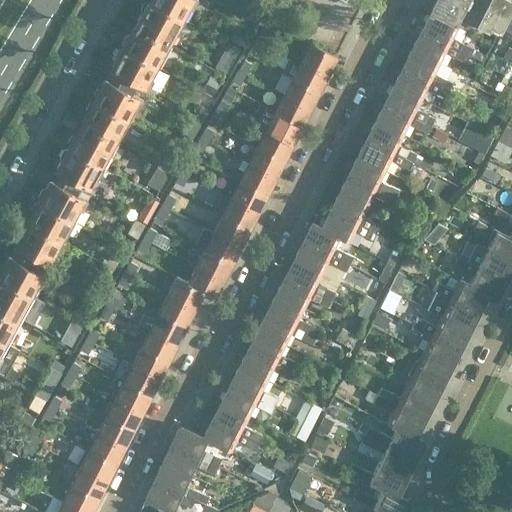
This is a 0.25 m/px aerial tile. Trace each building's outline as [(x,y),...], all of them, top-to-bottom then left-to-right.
[(140,13),(134,25),(169,44),(183,18),(149,0),(147,0),(146,2),(143,3),(139,10),(140,13)] [(149,0),(183,18),(190,7),(192,8),(196,0),(149,0)] [(434,0),(429,13),(431,14),(432,13),(453,24),(454,23),(456,24),(457,23),(459,24),(461,20),(464,21),(477,28),(478,25),(476,24),(487,0),(434,0)] [(487,0),(476,24),(478,25),(488,30),(490,26),(500,32),(511,7),(511,6),(510,6),(511,1),(510,0),(487,0)] [(269,8),(265,16),(287,28),(292,19),(269,8)] [(511,12),(503,31),(511,36),(511,12)] [(429,13),(420,30),(469,55),(473,48),(455,38),(455,37),(453,36),(458,25),(461,27),(464,21),(461,20),(459,24),(457,23),(456,24),(454,23),(453,24),(432,13),(431,14),(429,13)] [(122,46),(122,47),(157,66),(169,44),(134,25),(129,35),(125,36),(121,43),(122,46)] [(265,40),(270,30),(260,25),(255,35),(265,40)] [(227,37),(240,45),(244,37),(232,30),(227,37)] [(420,30),(411,47),(440,62),(445,52),(447,53),(447,52),(466,62),(469,55),(420,30)] [(260,50),(265,40),(255,35),(250,45),(260,50)] [(308,41),(298,59),(327,73),(336,55),(308,41)] [(216,66),(226,71),(238,49),(228,43),(216,66)] [(511,59),(511,56),(511,47),(506,45),(501,55),(511,59)] [(115,59),(108,72),(145,92),(153,78),(151,77),(157,66),(122,47),(121,49),(117,50),(114,56),(115,59)] [(411,47),(402,65),(450,89),(453,82),(437,74),(437,73),(434,72),(440,62),(411,47)] [(236,68),(247,74),(256,57),(245,51),(236,68)] [(298,59),(290,76),(318,90),(327,73),(298,59)] [(402,65),(393,83),(422,98),(427,88),(429,89),(445,98),(450,89),(402,65)] [(241,86),(247,74),(236,68),(230,80),(241,86)] [(93,100),(128,119),(135,107),(137,108),(143,97),(145,93),(108,72),(99,89),(96,90),(92,97),(93,100)] [(282,73),(274,90),(281,94),(309,108),(318,90),(290,76),(282,73)] [(202,90),(211,95),(219,81),(210,76),(202,90)] [(511,96),(511,85),(503,81),(499,90),(511,97),(511,96)] [(393,83),(384,101),(431,125),(435,118),(416,108),(422,98),(393,83)] [(227,84),(219,100),(228,105),(236,89),(227,84)] [(281,94),(272,110),(301,125),(309,108),(281,94)] [(86,112),(81,121),(117,140),(128,119),(93,100),(91,103),(88,103),(85,109),(86,112)] [(228,105),(218,100),(209,119),(218,124),(228,105)] [(384,101),(375,119),(403,133),(409,123),(427,133),(431,125),(384,101)] [(200,105),(193,118),(201,122),(203,119),(208,109),(200,105)] [(272,110),(263,128),(292,142),(301,125),(272,110)] [(187,141),(198,122),(187,116),(176,135),(187,141)] [(375,119),(366,138),(413,161),(426,168),(430,160),(408,148),(407,149),(398,143),(403,133),(375,119)] [(67,146),(67,147),(103,166),(107,158),(113,161),(119,150),(113,147),(117,140),(81,121),(73,136),(70,137),(66,143),(67,146)] [(493,133),(468,121),(459,139),(483,151),(493,133)] [(199,136),(208,141),(214,130),(205,125),(199,136)] [(511,129),(504,126),(497,139),(508,145),(511,146),(511,129)] [(430,135),(443,141),(447,133),(434,127),(430,135)] [(263,128),(255,145),(283,160),(292,142),(263,128)] [(202,153),(208,141),(199,136),(198,136),(192,148),(202,153)] [(366,138),(357,156),(385,169),(391,172),(396,162),(409,169),(421,175),(426,168),(413,161),(366,138)] [(489,155),(504,163),(511,147),(511,146),(508,145),(497,139),(489,155)] [(255,145),(246,162),(274,177),(283,160),(255,145)] [(60,160),(53,173),(90,193),(92,189),(98,179),(96,177),(103,166),(67,147),(66,150),(62,151),(59,157),(60,160)] [(357,156),(348,173),(395,197),(399,188),(390,183),(389,184),(382,181),(383,180),(380,179),(385,169),(357,156)] [(173,162),(164,157),(160,164),(169,169),(173,162)] [(179,170),(188,175),(194,163),(185,159),(179,170)] [(246,162),(237,179),(266,194),(274,177),(246,162)] [(480,174),(491,180),(496,171),(485,165),(480,174)] [(150,170),(141,185),(153,192),(163,175),(162,171),(154,166),(150,170)] [(182,185),(188,175),(179,170),(173,181),(182,185)] [(37,196),(38,200),(74,219),(80,208),(82,209),(88,198),(87,198),(90,193),(53,173),(44,190),(41,190),(37,196)] [(348,173),(339,191),(367,205),(372,195),(391,204),(395,197),(348,173)] [(266,194),(237,179),(230,175),(221,193),(228,197),(257,211),(266,194)] [(100,190),(97,197),(107,203),(111,196),(100,190)] [(339,191),(330,209),(377,232),(381,224),(362,215),(367,205),(339,191)] [(160,203),(170,208),(176,197),(166,192),(160,203)] [(144,221),(155,201),(148,197),(137,217),(144,221)] [(228,197),(220,214),(248,228),(257,211),(228,197)] [(31,214),(27,221),(62,240),(74,219),(38,200),(36,203),(33,204),(29,210),(31,214)] [(164,219),(170,208),(160,203),(154,213),(164,219)] [(495,230),(511,238),(511,216),(496,208),(492,215),(511,225),(511,230),(509,236),(496,229),(495,230)] [(330,209),(321,227),(340,236),(349,241),(354,231),(373,240),(377,232),(330,209)] [(421,229),(432,218),(427,212),(416,223),(421,229)] [(220,214),(211,231),(240,245),(248,228),(220,214)] [(136,236),(143,223),(132,217),(125,230),(136,236)] [(19,235),(12,248),(49,269),(51,265),(57,254),(55,253),(62,240),(27,221),(25,224),(22,225),(18,231),(19,235)] [(473,229),(482,233),(486,225),(477,221),(473,229)] [(312,222),(302,240),(349,264),(354,256),(337,247),(335,246),(340,236),(321,227),(312,222)] [(423,238),(432,243),(447,227),(438,222),(423,238)] [(142,238),(163,248),(168,237),(148,227),(142,238)] [(491,238),(486,248),(511,260),(511,238),(495,230),(493,229),(489,236),(491,238)] [(211,231),(202,249),(231,263),(240,245),(211,231)] [(145,252),(150,243),(140,238),(135,247),(145,252)] [(302,240),(293,258),(321,272),(327,262),(329,263),(329,262),(346,271),(349,264),(302,240)] [(467,260),(478,265),(504,279),(511,264),(511,260),(486,248),(476,242),(467,260)] [(0,276),(32,294),(38,284),(40,285),(47,274),(46,274),(49,269),(12,248),(3,265),(0,265),(0,276)] [(386,260),(394,264),(400,252),(392,248),(386,260)] [(202,249),(194,266),(222,280),(231,263),(202,249)] [(102,263),(112,268),(118,258),(108,252),(102,263)] [(473,273),(469,283),(486,293),(493,297),(494,297),(495,297),(504,279),(478,265),(467,260),(458,256),(454,263),(473,273)] [(293,258),(284,276),(331,300),(335,292),(319,283),(317,282),(321,272),(293,258)] [(122,270),(131,275),(136,264),(127,260),(122,270)] [(394,264),(386,260),(376,278),(385,282),(394,264)] [(107,277),(112,268),(102,263),(97,271),(107,277)] [(175,274),(174,277),(202,291),(213,297),(222,280),(194,266),(187,280),(175,274)] [(125,285),(131,275),(122,270),(121,270),(116,280),(125,285)] [(387,288),(395,292),(404,274),(396,270),(387,288)] [(0,310),(18,320),(32,294),(0,276),(0,310)] [(284,276),(275,294),(303,308),(309,297),(328,307),(331,300),(284,276)] [(174,277),(166,293),(194,307),(202,291),(174,277)] [(429,287),(449,297),(477,311),(486,293),(469,283),(459,278),(454,288),(434,279),(429,287)] [(125,294),(121,292),(112,287),(103,304),(112,309),(117,311),(125,294)] [(427,308),(440,315),(468,329),(477,311),(449,297),(436,290),(427,308)] [(166,293),(157,310),(185,324),(194,307),(166,293)] [(275,294),(266,312),(316,337),(319,329),(298,317),(303,308),(275,294)] [(374,302),(364,296),(355,313),(365,319),(374,302)] [(107,319),(112,309),(103,304),(102,304),(97,314),(107,319)] [(0,338),(7,342),(18,320),(0,310),(0,338)] [(157,310),(148,327),(176,342),(185,324),(157,310)] [(266,312),(257,329),(285,343),(291,333),(292,334),(293,333),(312,344),(316,337),(266,312)] [(376,312),(371,323),(384,330),(389,319),(376,312)] [(413,323),(431,332),(459,346),(468,329),(440,315),(436,324),(417,315),(413,323)] [(62,338),(73,343),(82,320),(71,316),(62,338)] [(409,330),(418,335),(422,328),(413,323),(409,330)] [(84,338),(93,343),(98,332),(89,327),(84,338)] [(148,327),(139,344),(168,359),(176,342),(148,327)] [(352,334),(339,327),(335,334),(349,341),(352,334)] [(257,329),(248,347),(297,372),(303,374),(307,367),(280,353),(285,343),(257,329)] [(450,366),(459,346),(427,331),(424,338),(428,340),(422,351),(450,366)] [(0,372),(20,384),(24,378),(0,363),(0,358),(2,355),(0,354),(7,342),(0,338),(0,372)] [(88,353),(93,343),(84,338),(83,338),(78,348),(88,353)] [(378,351),(389,357),(393,349),(382,343),(378,351)] [(139,344),(131,361),(159,375),(168,359),(139,344)] [(248,347),(239,365),(267,379),(272,369),(294,380),(297,372),(248,347)] [(404,363),(408,355),(399,351),(395,359),(404,363)] [(450,366),(422,351),(414,368),(441,382),(450,366)] [(400,371),(404,363),(395,359),(391,366),(400,371)] [(131,361),(122,379),(150,393),(159,375),(131,361)] [(65,372),(75,377),(80,367),(70,362),(65,372)] [(239,365),(230,383),(285,411),(289,403),(264,390),(262,389),(267,379),(239,365)] [(51,385),(59,371),(50,366),(42,379),(51,385)] [(441,382),(414,368),(409,376),(405,386),(432,400),(441,382)] [(0,382),(16,391),(20,384),(0,372),(0,382)] [(69,388),(75,377),(65,372),(64,372),(59,382),(69,388)] [(122,379),(114,395),(142,409),(150,393),(122,379)] [(230,383),(221,400),(249,415),(254,404),(256,405),(281,418),(285,411),(230,383)] [(375,393),(396,403),(423,417),(432,400),(405,386),(399,396),(379,386),(375,393)] [(392,411),(387,421),(415,434),(423,417),(396,403),(375,393),(367,390),(363,397),(392,411)] [(56,411),(62,400),(51,395),(45,405),(56,411)] [(114,395),(105,413),(133,427),(142,409),(114,395)] [(317,406),(303,399),(295,417),(309,424),(317,406)] [(221,400),(212,418),(259,442),(263,434),(244,425),(249,415),(221,400)] [(51,421),(56,411),(45,405),(39,415),(51,421)] [(33,416),(24,411),(19,419),(29,424),(33,416)] [(105,413),(96,430),(124,444),(133,427),(105,413)] [(309,424),(295,417),(286,433),(300,440),(309,424)] [(315,430),(325,435),(332,422),(322,417),(315,430)] [(212,418),(203,435),(206,438),(231,451),(236,440),(255,450),(259,442),(212,418)] [(365,433),(387,444),(414,458),(423,441),(423,439),(415,434),(387,421),(386,422),(388,423),(383,433),(369,425),(365,433)] [(364,427),(356,423),(353,429),(361,433),(364,427)] [(19,441),(26,429),(18,425),(11,437),(19,441)] [(179,425),(170,443),(218,465),(222,458),(202,448),(206,438),(203,435),(181,425),(179,425)] [(27,439),(38,445),(43,435),(32,429),(27,439)] [(96,430),(87,447),(116,461),(124,444),(96,430)] [(383,452),(378,462),(405,476),(414,458),(387,444),(365,433),(361,441),(383,452)] [(325,440),(314,434),(308,446),(319,451),(325,440)] [(33,456),(38,445),(27,439),(26,439),(21,450),(33,456)] [(269,448),(259,442),(255,450),(254,451),(265,457),(269,448)] [(170,443),(162,461),(190,474),(195,464),(214,474),(218,465),(170,443)] [(87,447),(78,464),(107,479),(116,461),(87,447)] [(314,457),(304,452),(299,461),(310,466),(314,457)] [(1,464),(9,469),(16,458),(8,453),(1,464)] [(272,466),(286,473),(290,463),(277,456),(272,466)] [(162,461),(153,479),(194,498),(206,503),(210,496),(185,484),(190,474),(162,461)] [(349,470),(369,480),(396,493),(405,476),(378,462),(373,473),(353,463),(349,470)] [(12,473),(20,477),(25,467),(17,463),(12,473)] [(248,474),(266,483),(271,473),(253,463),(248,474)] [(0,485),(9,469),(1,464),(0,465),(0,485)] [(78,464),(70,481),(98,495),(107,479),(78,464)] [(312,476),(297,469),(289,486),(304,494),(312,476)] [(8,482),(6,485),(14,489),(20,477),(12,473),(7,481),(8,482)] [(153,479),(145,498),(148,499),(148,500),(173,511),(174,508),(179,504),(181,501),(190,506),(194,498),(153,479)] [(369,480),(368,481),(381,488),(377,497),(357,488),(353,496),(373,504),(387,511),(402,511),(409,501),(408,500),(396,493),(369,480)] [(70,481),(61,498),(88,511),(89,511),(98,495),(70,481)] [(248,511),(265,511),(266,511),(264,510),(273,494),(266,491),(253,498),(250,503),(252,505),(248,511)] [(88,511),(61,498),(53,494),(44,511),(45,511),(88,511)] [(284,502),(273,494),(264,510),(266,511),(288,511),(289,510),(284,502)] [(312,511),(317,504),(300,496),(295,506),(307,511),(312,511)] [(143,501),(137,511),(164,511),(143,501)] [(213,511),(218,510),(204,503),(200,510),(203,511),(213,511)]
